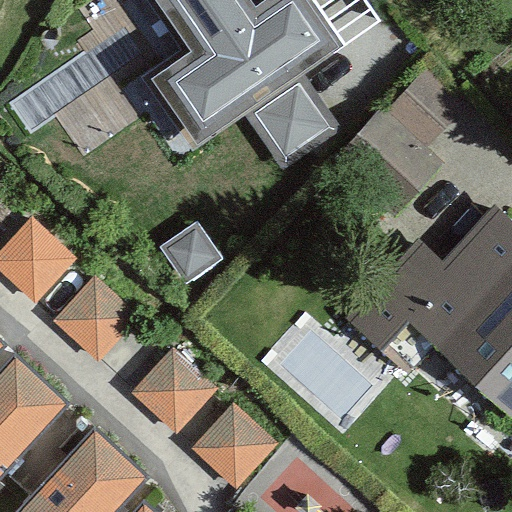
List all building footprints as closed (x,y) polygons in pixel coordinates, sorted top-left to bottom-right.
[(143,0),(190,66),(145,98),(193,166),(350,55),(311,0),(143,0)] [(390,104),(343,155),(405,211),(445,160),(390,104)] [(35,214),(0,251),(0,258),(41,297),(80,256),(35,214)] [(456,282),(421,251),(373,305),(511,427),(511,241),(500,231),(456,282)] [(96,274),(60,319),(105,355),(141,310),(96,274)] [(174,346),(138,386),(181,425),(217,385),(174,346)] [(0,488),(65,416),(16,372),(0,390),(0,488)] [(237,400),(198,444),(246,486),(284,442),(237,400)] [(126,511),(149,487),(98,442),(35,511),(126,511)]
